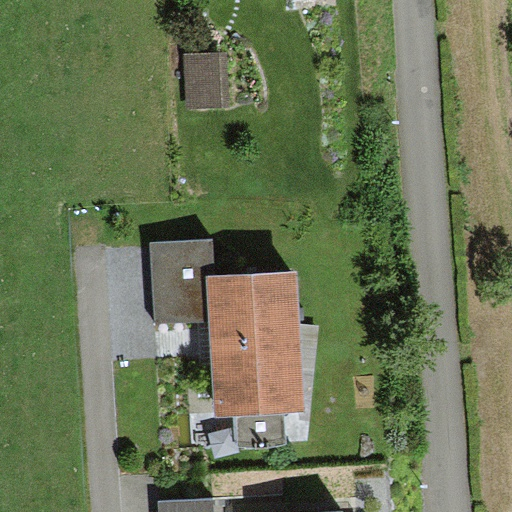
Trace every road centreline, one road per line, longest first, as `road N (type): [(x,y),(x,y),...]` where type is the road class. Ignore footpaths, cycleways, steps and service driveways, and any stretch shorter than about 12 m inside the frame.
road 1 (residential): [(453,511),(419,0)]
road 2 (residential): [(101,511),(86,262)]
